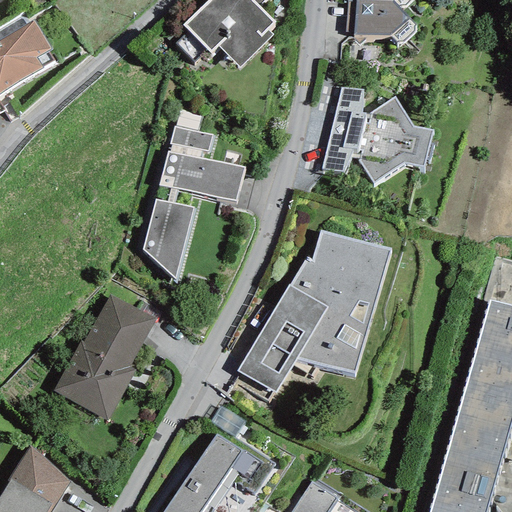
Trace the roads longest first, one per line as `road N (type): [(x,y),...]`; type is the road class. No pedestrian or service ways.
road 1 (residential): [(119,511),(249,274),(279,198),(317,0)]
road 2 (residential): [(167,0),(0,151)]
